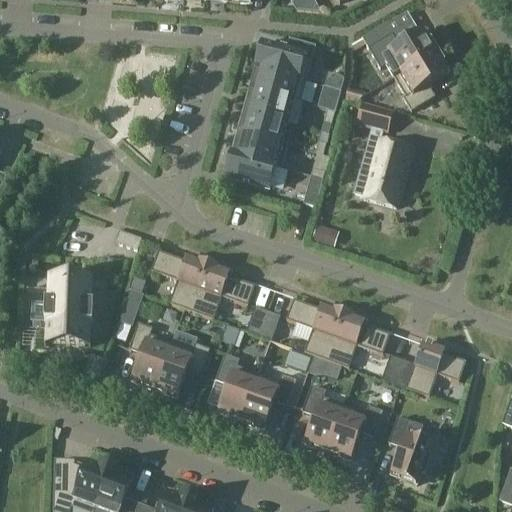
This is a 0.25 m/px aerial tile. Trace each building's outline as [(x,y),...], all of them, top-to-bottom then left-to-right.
[(298,2),(291,6),(295,14),(305,14),(298,2)] [(392,38),(368,53),(380,72),(386,69),(394,82),(437,56),(425,35),(400,50),(392,38)] [(256,70),(306,83),(315,49),(289,42),(286,54),(263,47),(256,70)] [(315,54),(315,75),(344,74),(343,53),(315,54)] [(137,108),(165,109),(167,57),(139,56),(137,108)] [(449,76),(437,56),(394,82),(406,101),(400,105),(408,118),(432,103),(424,91),(449,76)] [(306,83),(256,70),(261,72),(255,93),(302,106),(302,105),(300,105),(306,83)] [(348,92),(345,103),(358,107),(359,105),(360,102),(369,98),(348,92)] [(255,93),(249,115),(296,128),(302,106),(255,93)] [(335,115),(338,104),(331,102),(327,113),(335,115)] [(361,107),(357,127),(387,134),(392,115),(361,107)] [(335,115),(327,113),(324,125),(332,127),(335,115)] [(249,115),(243,137),(288,149),(288,148),(281,147),(286,126),(296,129),(296,128),(249,115)] [(353,145),(341,192),(354,196),(370,133),(362,131),(357,146),(353,145)] [(288,149),(243,137),(237,158),(233,157),(232,158),(282,171),(288,149)] [(361,201),(397,211),(412,153),(377,144),(361,201)] [(326,147),(319,145),(315,157),(317,157),(323,159),(326,147)] [(282,171),(232,158),(226,180),(269,192),(275,170),(281,172),(282,171)] [(325,175),(313,172),(311,179),(322,183),(325,175)] [(311,179),(309,187),(320,190),(322,183),(311,179)] [(320,190),(309,187),(303,207),(315,210),(320,190)] [(319,232),(315,247),(335,253),(340,238),(319,232)] [(119,235),(115,246),(138,255),(142,243),(119,235)] [(191,316),(208,269),(186,261),(184,266),(159,256),(151,276),(177,286),(169,308),(191,316)] [(231,277),(208,269),(191,316),(214,324),(222,302),(248,311),(255,291),(229,282),(231,277)] [(133,281),(129,294),(131,294),(132,294),(141,298),(145,285),(133,281)] [(69,326),(71,284),(49,283),(47,325),(69,326)] [(71,284),(69,326),(91,327),(93,285),(71,284)] [(261,308),(267,293),(257,289),(251,304),(261,308)] [(327,365),(344,318),(321,310),(320,315),(294,305),(287,325),(313,335),(304,357),(327,365)] [(259,341),(268,316),(255,312),(246,336),(259,341)] [(268,316),(259,341),(272,345),(281,321),(268,316)] [(135,322),(123,318),(120,326),(133,330),(135,322)] [(366,326),(344,318),(327,365),(349,373),(357,351),(383,360),(390,340),(364,330),(366,326)] [(91,327),(69,326),(47,325),(46,347),(90,349),(91,327)] [(155,394),(172,346),(151,339),(153,332),(139,327),(129,353),(142,358),(133,386),(155,394)] [(222,345),(234,349),(239,334),(227,329),(222,345)] [(172,346),(155,394),(177,402),(187,374),(201,379),(210,353),(195,347),(193,354),(172,346)] [(415,369),(403,364),(394,389),(429,402),(437,379),(459,387),(466,367),(445,359),(446,355),(423,346),(415,369)] [(240,425),(255,384),(234,377),(239,364),(225,358),(215,385),(229,390),(219,417),(240,425)] [(403,364),(392,360),(383,385),(394,389),(403,364)] [(257,378),(255,384),(240,425),(264,433),(273,406),(287,410),(296,384),(282,379),(279,386),(257,378)] [(328,456),(345,409),(324,401),(326,395),(311,390),(302,416),(315,421),(305,448),(328,456)] [(511,403),(502,428),(511,431),(511,403)] [(345,409),(328,456),(350,464),(360,437),(373,442),(383,415),(368,410),(366,417),(345,409)] [(392,479),(416,488),(421,476),(425,477),(431,460),(427,459),(433,441),(420,436),(423,430),(398,421),(388,447),(402,452),(392,479)] [(271,450),(272,477),(292,476),(291,449),(271,450)] [(95,511),(111,470),(98,465),(97,467),(88,464),(85,473),(80,471),(74,469),(74,464),(55,464),(53,511),(71,511),(72,511),(74,511),(95,511)] [(125,475),(111,470),(95,511),(141,511),(143,509),(125,503),(133,481),(124,477),(125,475)] [(511,511),(511,483),(509,483),(502,504),(511,507),(511,511)] [(187,511),(192,500),(179,495),(178,498),(169,494),(162,511),(187,511)] [(192,500),(187,511),(213,511),(214,511),(205,508),(206,505),(192,500)]
